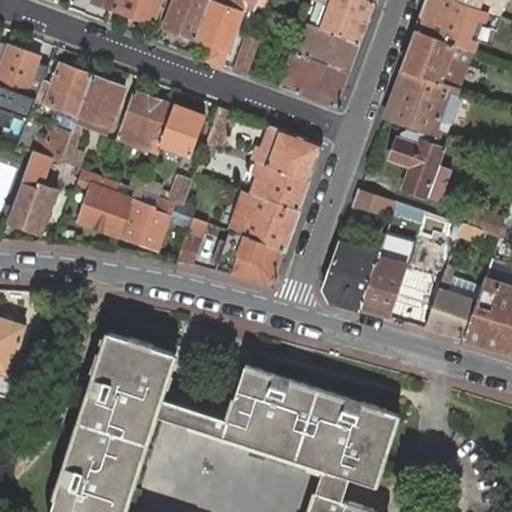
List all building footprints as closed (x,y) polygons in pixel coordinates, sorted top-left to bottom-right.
[(93,0),(93,1),(113,9),(115,0),(93,0)] [(163,0),(115,0),(113,9),(154,24),(163,0)] [(174,0),(164,28),(197,40),(212,1),(211,0),(174,0)] [(211,0),(212,1),(197,40),(213,46),(208,59),(222,65),(227,51),(229,51),(243,13),(247,3),(239,0),(237,7),(229,4),(230,0),(211,0)] [(360,42),(375,2),(368,0),(318,0),(325,3),(316,26),(322,28),(360,42)] [(457,0),(428,0),(418,29),(472,50),(473,50),(476,40),(472,38),(479,19),(484,21),(487,11),(457,0)] [(457,0),(487,11),(495,14),(500,0),(457,0)] [(349,72),(360,42),(322,28),(316,26),(313,25),(309,23),(298,53),(349,72)] [(465,68),(472,50),(418,29),(403,69),(452,86),(460,66),(465,68)] [(258,38),(246,34),(233,69),(245,73),(258,38)] [(0,63),(0,108),(11,113),(15,101),(22,103),(36,65),(22,60),(24,52),(7,45),(0,63)] [(336,107),(349,72),(298,53),(292,51),(288,64),(292,66),(284,88),(336,107)] [(22,60),(36,65),(39,57),(24,52),(22,60)] [(19,144),(35,150),(52,157),(61,160),(93,76),(60,63),(52,84),(45,104),(42,110),(63,117),(60,128),(52,124),(47,138),(38,134),(41,126),(27,121),(19,144)] [(403,69),(386,119),(419,130),(433,135),(440,137),(443,130),(436,128),(440,119),(448,123),(454,119),(461,100),(459,95),(456,94),(459,88),(452,86),(403,69)] [(61,160),(79,166),(84,152),(75,149),(82,131),(81,124),(83,116),(90,118),(86,125),(108,134),(116,112),(125,88),(93,76),(61,160)] [(52,84),(43,81),(35,101),(45,104),(52,84)] [(125,116),(117,137),(157,152),(160,144),(174,106),(134,91),(125,116)] [(205,116),(174,106),(160,144),(191,155),(205,116)] [(217,145),(223,147),(235,112),(219,106),(207,141),(217,145)] [(108,134),(117,137),(125,116),(116,112),(108,134)] [(4,139),(19,144),(27,121),(12,115),(8,129),(4,139)] [(259,161),(310,180),(323,144),(270,125),(262,147),(258,146),(254,159),(259,161)] [(433,135),(419,130),(418,133),(408,130),(403,133),(401,139),(399,138),(391,158),(412,166),(404,187),(440,201),(452,171),(439,165),(444,150),(436,146),(440,137),(433,135)] [(213,156),(217,145),(207,141),(203,152),(213,156)] [(27,173),(9,220),(28,227),(31,220),(46,225),(59,189),(43,183),(40,188),(30,184),(31,178),(34,179),(36,174),(44,177),(52,157),(35,150),(27,173)] [(299,210),(310,180),(259,161),(254,174),(258,175),(251,193),(255,194),(299,210)] [(0,209),(15,167),(0,162),(0,209)] [(79,221),(119,235),(137,188),(129,185),(103,175),(82,168),(76,183),(91,188),(79,221)] [(43,183),(44,177),(36,174),(34,179),(31,178),(30,184),(40,188),(43,183)] [(184,203),(192,181),(178,176),(169,200),(183,205),(184,203)] [(129,185),(137,188),(143,190),(146,181),(133,177),(129,185)] [(143,190),(151,193),(159,196),(162,187),(146,181),(143,190)] [(391,218),(393,212),(396,201),(360,187),(348,220),(379,231),(384,216),(391,218)] [(137,188),(119,235),(158,250),(174,206),(149,197),(151,193),(143,190),(137,188)] [(284,250),(299,210),(255,194),(251,193),(243,189),(230,230),(247,236),(284,250)] [(420,226),(457,239),(458,235),(462,224),(425,210),(396,201),(393,212),(421,222),(420,226)] [(181,213),(193,217),(196,207),(184,203),(183,205),(181,213)] [(482,231),(499,237),(505,220),(476,210),(470,226),(482,231)] [(203,240),(209,222),(193,217),(181,213),(177,221),(194,227),(192,233),(189,232),(179,261),(194,264),(203,240)] [(31,220),(28,227),(43,232),(46,225),(31,220)] [(478,242),(482,231),(470,226),(462,224),(458,235),(478,242)] [(273,280),(284,250),(247,236),(230,230),(223,250),(229,252),(226,263),(219,261),(216,270),(266,284),(273,280)] [(390,317),(426,327),(436,299),(420,295),(417,301),(397,295),(401,283),(415,241),(386,233),(380,252),(377,260),(361,309),(390,317)] [(330,301),(361,309),(377,260),(380,252),(375,251),(372,258),(362,255),(364,249),(341,241),(338,247),(323,289),(330,301)] [(229,252),(223,250),(219,261),(226,263),(229,252)] [(464,339),(500,350),(511,311),(511,275),(488,268),(484,280),(480,292),(479,294),(477,303),(464,339)] [(426,327),(464,339),(477,303),(479,294),(476,292),(473,302),(447,292),(450,281),(443,279),(439,290),(438,293),(436,299),(426,327)] [(476,292),(479,294),(480,292),(450,281),(447,292),(473,302),(476,292)] [(420,295),(436,299),(438,293),(401,283),(397,295),(417,301),(420,295)] [(511,311),(500,350),(511,353),(511,311)] [(0,390),(5,392),(10,375),(16,355),(19,345),(25,327),(26,325),(0,316),(0,390)] [(246,364),(229,419),(162,397),(176,353),(111,332),(52,511),(123,511),(156,410),(325,464),(309,511),(381,511),(334,497),(341,474),(376,485),(377,482),(399,414),(246,364)] [(26,347),(19,345),(16,355),(23,357),(26,347)]
